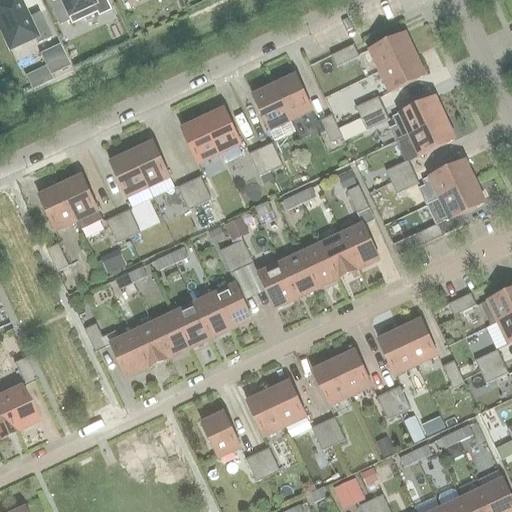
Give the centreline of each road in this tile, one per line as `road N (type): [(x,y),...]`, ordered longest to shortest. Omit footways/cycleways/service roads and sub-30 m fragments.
road 1 (residential): [(511,241),(0,485)]
road 2 (residential): [(373,0),(0,171)]
road 3 (residential): [(453,0),(511,126)]
